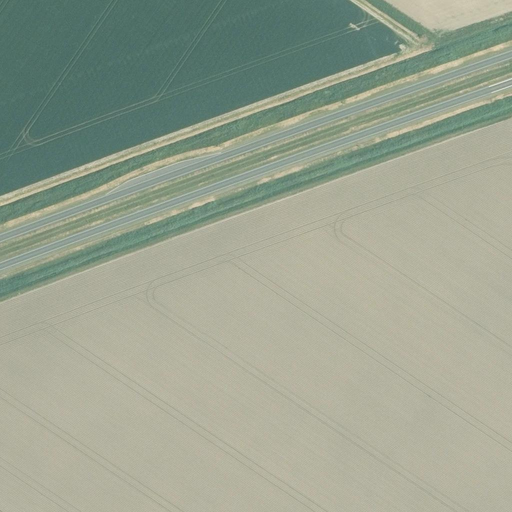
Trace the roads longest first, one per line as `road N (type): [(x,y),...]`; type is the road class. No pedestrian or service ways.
road 1 (trunk): [(0,266),(511,82)]
road 2 (trunk): [(511,54),(0,237)]
